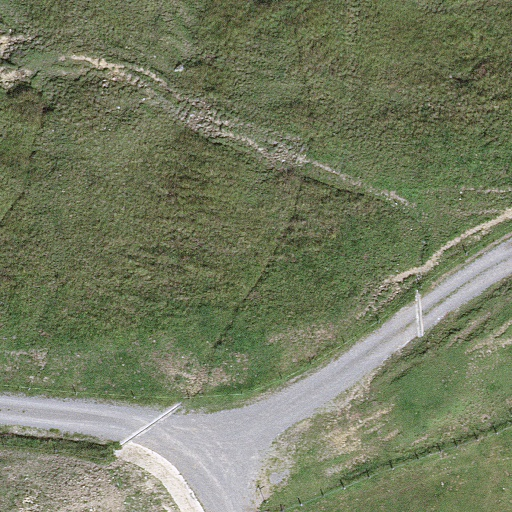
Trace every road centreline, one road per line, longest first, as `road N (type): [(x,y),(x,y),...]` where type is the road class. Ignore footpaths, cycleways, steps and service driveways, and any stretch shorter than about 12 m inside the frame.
road 1 (track): [(217,456),(455,293)]
road 2 (track): [(0,410),(195,440),(224,467),(236,511)]
